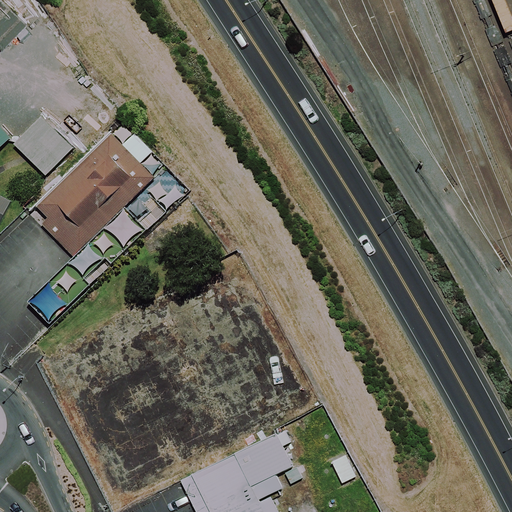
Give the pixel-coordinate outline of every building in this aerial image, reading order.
[(0,0),(0,41),(20,22),(0,0)] [(77,146),(45,114),(20,140),(51,172),(77,146)] [(0,151),(11,141),(0,128),(0,151)] [(155,203),(105,151),(27,223),(77,276),(155,203)] [(0,223),(12,203),(0,196),(0,223)] [(318,477),(297,436),(194,487),(207,511),(277,511),(271,500),(318,477)]
